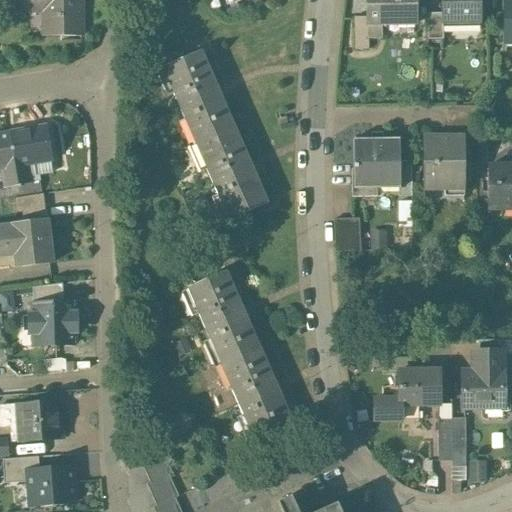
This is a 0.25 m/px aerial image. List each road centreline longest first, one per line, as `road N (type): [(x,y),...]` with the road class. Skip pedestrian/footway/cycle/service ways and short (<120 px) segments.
road 1 (residential): [(329,0),(319,85),(318,314),(335,416),(353,461),(395,511)]
road 2 (residential): [(111,78),(105,227),(116,511)]
